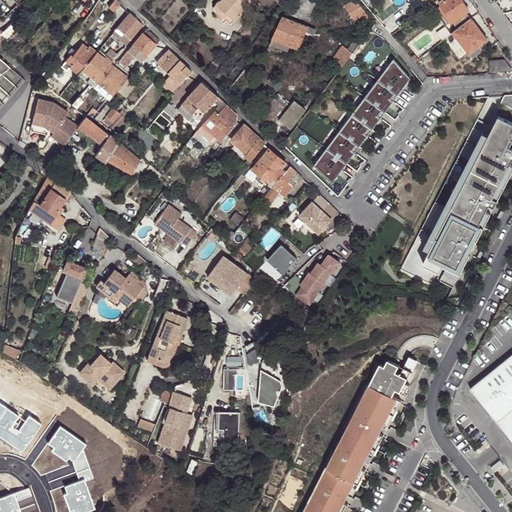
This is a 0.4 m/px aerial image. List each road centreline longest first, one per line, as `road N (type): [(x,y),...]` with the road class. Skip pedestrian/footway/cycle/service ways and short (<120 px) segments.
road 1 (residential): [(511,237),(442,376),(432,413),(436,433),(498,511)]
road 2 (residential): [(344,208),(122,0)]
road 3 (residential): [(344,208),(430,87),(511,84)]
